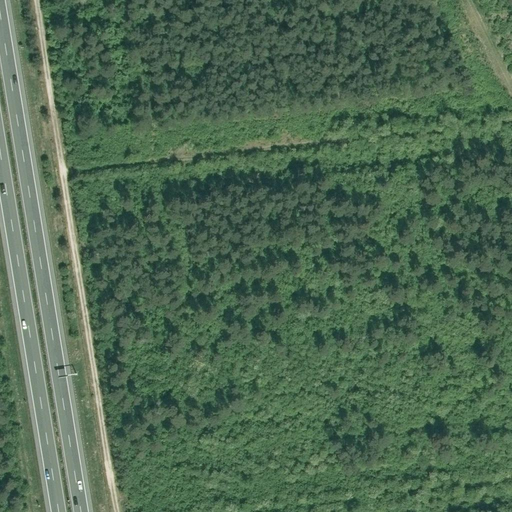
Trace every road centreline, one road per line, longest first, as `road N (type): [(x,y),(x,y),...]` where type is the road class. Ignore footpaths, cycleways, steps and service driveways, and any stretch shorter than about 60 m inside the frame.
road 1 (track): [(35,0),(118,511)]
road 2 (motorway): [(81,511),(0,7)]
road 3 (motorway): [(0,145),(58,511)]
